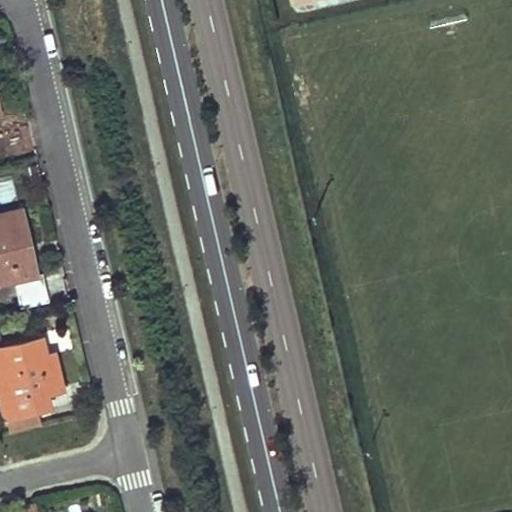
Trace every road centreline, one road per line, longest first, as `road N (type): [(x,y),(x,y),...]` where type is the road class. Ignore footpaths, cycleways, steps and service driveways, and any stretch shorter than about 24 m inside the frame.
road 1 (primary): [(165,0),(281,511)]
road 2 (residential): [(21,0),(124,452)]
road 3 (residential): [(124,452),(0,479)]
